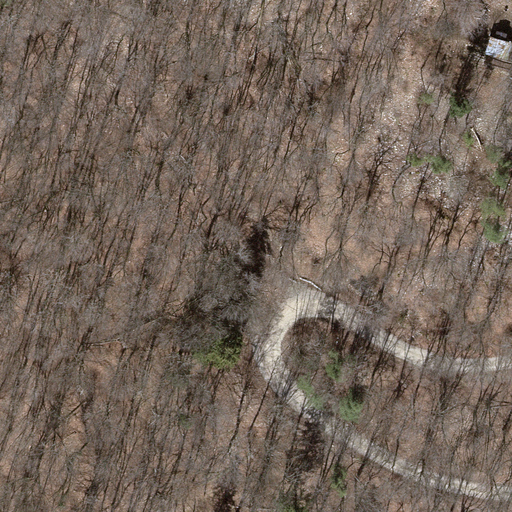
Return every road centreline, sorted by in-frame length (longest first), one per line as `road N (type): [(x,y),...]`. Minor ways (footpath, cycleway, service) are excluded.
road 1 (track): [(511,492),(460,489),(346,430),(284,380),(261,335),(266,302),(287,275),(319,281),(358,317),(427,357),(511,358)]
road 2 (track): [(44,0),(166,119)]
